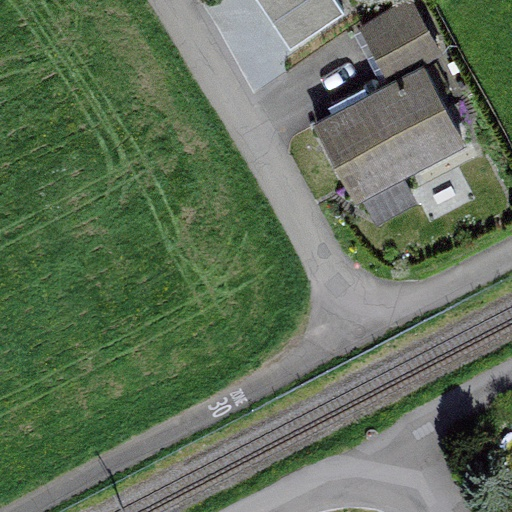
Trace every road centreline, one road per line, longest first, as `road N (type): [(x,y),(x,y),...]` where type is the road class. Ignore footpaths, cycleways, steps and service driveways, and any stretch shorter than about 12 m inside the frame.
road 1 (track): [(366,327),(9,511)]
road 2 (residential): [(162,0),(366,327)]
road 3 (unclassified): [(253,511),(389,441)]
